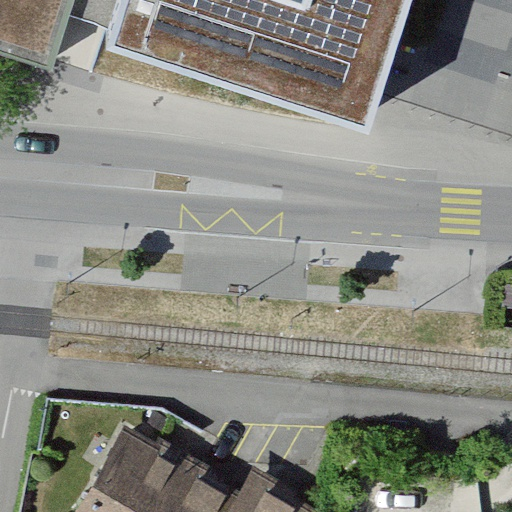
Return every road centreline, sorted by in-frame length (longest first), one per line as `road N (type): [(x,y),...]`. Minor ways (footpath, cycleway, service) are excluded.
road 1 (tertiary): [(32,173),(511,218)]
road 2 (residential): [(32,173),(0,446)]
